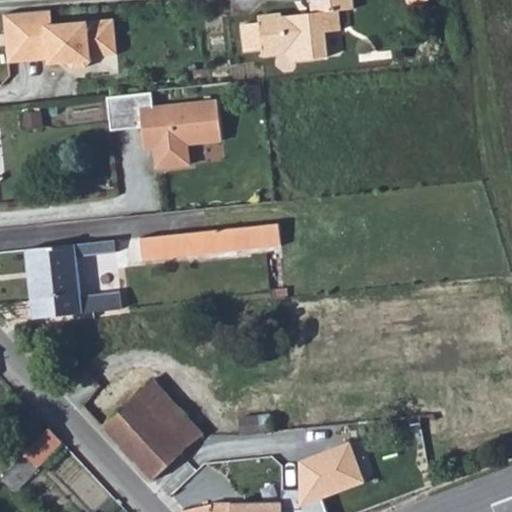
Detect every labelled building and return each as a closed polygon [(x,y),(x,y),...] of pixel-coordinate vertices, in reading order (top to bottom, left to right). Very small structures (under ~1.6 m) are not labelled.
[(56,15),(55,0),(7,5),(12,47),(51,43),(52,50),(52,55),(61,55),(61,50),(70,50),(70,54),(76,59),(90,58),(95,51),(95,47),(121,45),(118,10),(56,15)] [(311,0),(312,2),(313,7),(303,8),(302,3),(272,7),(271,1),(258,3),(259,10),(241,12),(244,38),(262,36),(262,43),(285,40),(295,47),(328,43),(325,21),(341,19),(339,0),(311,0)] [(51,43),(12,47),(12,54),(52,50),(51,43)] [(155,81),(110,85),(114,119),(158,114),(161,135),(171,134),(173,154),(206,150),(203,130),(238,126),(234,87),(156,95),(155,81)] [(271,216),(273,239),(282,238),(281,215),(271,216)] [(151,252),(273,239),(271,216),(148,228),(151,252)] [(120,231),(32,241),(40,308),(128,299),(125,282),(86,285),(82,247),(122,243),(120,231)] [(110,418),(178,490),(221,450),(153,379),(110,418)] [(259,430),(270,429),(270,419),(259,421),(259,430)] [(12,469),(25,482),(72,437),(58,422),(12,469)] [(363,486),(345,443),(300,463),(299,508),(363,486)] [(279,511),(280,509),(228,506),(229,501),(215,500),(194,511),(279,511)]
